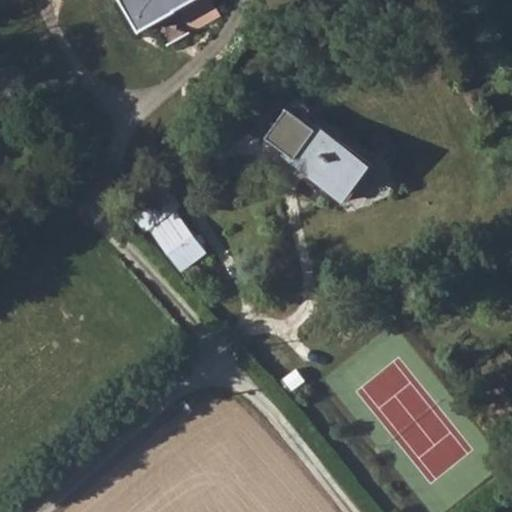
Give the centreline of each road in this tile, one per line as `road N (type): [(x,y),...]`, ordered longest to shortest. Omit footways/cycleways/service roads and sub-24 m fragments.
road 1 (residential): [(52,511),(227,362)]
road 2 (residential): [(227,362),(86,207)]
road 3 (residential): [(357,511),(227,362)]
